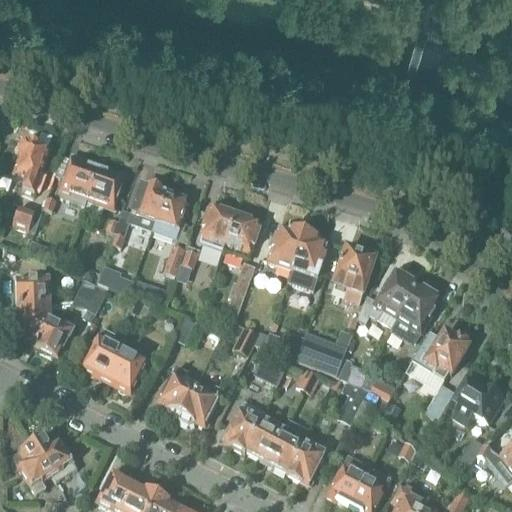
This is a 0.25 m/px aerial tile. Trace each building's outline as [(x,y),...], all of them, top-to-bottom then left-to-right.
[(19,161),(12,180),(25,184),(21,194),(34,198),(35,194),(39,195),(44,180),(41,178),(48,158),(40,155),(42,151),(25,145),(24,147),(21,149),(17,157),(19,161)] [(78,171),(70,168),(62,191),(59,200),(61,200),(60,203),(84,211),(97,173),(80,167),(78,171)] [(97,173),(84,211),(83,214),(99,220),(103,209),(112,212),(113,209),(115,209),(123,186),(113,183),(115,179),(97,173)] [(141,190),(126,230),(129,231),(151,239),(165,198),(166,196),(145,189),(144,191),(141,190)] [(165,198),(151,239),(175,246),(177,240),(187,211),(183,209),(185,205),(167,199),(165,198)] [(47,202),(43,214),(51,217),(55,205),(47,202)] [(33,245),(35,239),(42,219),(18,211),(11,230),(29,236),(27,243),(33,245)] [(198,242),(196,247),(206,251),(222,256),(235,220),(232,219),(231,216),(225,214),(221,216),(208,212),(198,242)] [(235,220),(222,256),(247,265),(249,259),(251,260),(262,229),(249,225),(250,223),(239,219),(238,221),(235,220)] [(110,224),(105,235),(114,239),(118,227),(110,224)] [(271,253),(266,266),(291,274),(304,238),(288,233),(287,234),(278,231),(275,240),(274,240),(270,252),(271,253)] [(291,274),(287,286),(313,294),(317,283),(321,271),(326,258),(325,258),(328,250),(328,248),(319,245),(320,244),(304,238),(291,274)] [(115,239),(111,250),(120,254),(124,243),(115,239)] [(26,262),(48,271),(54,255),(31,247),(26,262)] [(350,250),(346,254),(345,253),(333,290),(347,295),(344,303),(359,309),(374,263),(364,259),(363,255),(350,250)] [(172,251),(163,278),(174,281),(182,254),(172,251)] [(187,257),(182,271),(193,275),(200,256),(188,251),(186,256),(187,257)] [(238,320),(255,272),(243,268),(236,288),(233,287),(228,303),(230,304),(226,316),(238,320)] [(107,294),(126,301),(131,287),(118,282),(119,279),(103,273),(96,289),(107,294)] [(364,305),(357,324),(365,329),(369,321),(391,335),(398,324),(418,289),(407,282),(404,283),(394,277),(376,306),(367,300),(364,305)] [(16,313),(19,312),(48,311),(48,284),(15,286),(16,313)] [(82,284),(76,296),(100,308),(107,294),(96,289),(82,284)] [(398,324),(391,335),(414,348),(421,338),(440,305),(430,299),(430,296),(418,289),(398,324)] [(95,320),(100,308),(76,296),(69,312),(81,312),(85,315),(95,320)] [(130,317),(138,321),(143,310),(135,306),(130,317)] [(151,314),(143,310),(138,321),(146,324),(151,314)] [(21,343),(34,349),(49,323),(48,311),(19,312),(20,341),(19,342),(20,343),(21,343)] [(90,329),(95,320),(85,315),(81,324),(90,329)] [(61,329),(49,323),(34,349),(32,353),(57,366),(75,329),(64,323),(61,329)] [(185,349),(194,329),(182,323),(172,343),(185,349)] [(254,352),(259,341),(243,334),(237,345),(252,351),(254,352)] [(97,344),(82,374),(84,375),(85,375),(85,378),(90,381),(93,379),(93,380),(94,380),(97,382),(106,386),(121,356),(123,354),(126,347),(101,335),(97,344)] [(260,337),(259,341),(254,352),(263,356),(268,340),(260,337)] [(427,342),(412,367),(417,370),(443,386),(448,378),(451,380),(453,375),(468,352),(465,350),(465,346),(459,342),(455,344),(443,337),(437,348),(432,345),(427,342)] [(268,340),(263,356),(295,368),(304,344),(293,339),(291,346),(269,338),(268,340)] [(306,340),(304,344),(295,368),(335,384),(342,365),(346,355),(344,354),(345,350),(339,348),(338,352),(306,340)] [(237,345),(231,356),(246,364),(252,351),(237,345)] [(121,356),(106,386),(116,391),(117,392),(118,395),(123,398),(125,396),(127,397),(130,398),(144,368),(129,361),(130,358),(123,354),(121,356)] [(254,357),(250,365),(258,369),(261,371),(256,381),(276,391),(284,375),(261,364),(262,361),(254,357)] [(342,365),(335,384),(346,388),(346,387),(352,373),(349,367),(342,365)] [(166,413),(166,414),(168,420),(178,425),(195,391),(183,385),(186,378),(175,373),(168,386),(163,395),(161,400),(162,400),(158,408),(167,413),(166,413)] [(302,375),(294,392),(302,396),(311,380),(302,375)] [(311,380),(302,396),(310,400),(319,384),(311,380)] [(395,393),(377,383),(371,396),(389,405),(395,393)] [(348,402),(344,410),(359,417),(369,398),(346,387),(346,388),(341,398),(348,402)] [(457,411),(452,420),(467,430),(472,420),(486,429),(503,402),(497,399),(493,401),(486,397),(486,392),(477,387),(474,392),(468,388),(455,409),(457,411)] [(221,395),(210,389),(206,397),(195,391),(178,425),(187,430),(194,428),(195,427),(203,431),(207,423),(209,423),(216,409),(214,409),(221,395)] [(426,418),(431,422),(438,426),(453,400),(442,393),(426,418)] [(369,398),(359,417),(347,441),(358,446),(378,402),(369,398)] [(243,406),(229,434),(222,447),(244,459),(245,457),(262,424),(266,417),(243,406)] [(400,415),(388,408),(378,424),(390,432),(400,415)] [(283,434),(262,424),(245,457),(261,465),(261,464),(266,467),(283,434)] [(287,426),(283,434),(266,467),(271,469),(270,470),(286,478),(287,479),(306,443),(309,437),(287,426)] [(45,442),(32,450),(51,481),(55,488),(76,475),(59,447),(52,452),(45,442)] [(313,450),(314,448),(306,443),(287,479),(286,478),(285,480),(308,491),(326,457),(313,450)] [(484,451),(472,444),(456,470),(467,477),(470,473),(478,461),(484,451)] [(410,467),(415,456),(406,448),(399,464),(409,469),(410,467)] [(51,481),(32,450),(12,463),(35,500),(45,494),(41,487),(51,481)] [(508,491),(511,487),(511,451),(499,463),(493,459),(494,457),(485,450),(484,451),(478,461),(487,468),(488,467),(490,469),(508,491)] [(423,463),(415,456),(410,467),(419,472),(423,463)] [(339,509),(344,511),(348,511),(368,474),(347,463),(327,501),(339,507),(339,509)] [(368,474),(348,511),(375,511),(390,485),(368,474)] [(111,480),(97,509),(103,511),(122,511),(126,505),(133,491),(129,489),(111,480)] [(126,505),(122,511),(151,511),(157,501),(145,494),(144,496),(140,494),(133,491),(126,505)] [(399,510),(398,511),(425,511),(428,507),(414,500),(400,493),(393,507),(399,510)] [(452,507),(449,511),(463,511),(466,506),(469,500),(458,495),(452,507)] [(81,497),(68,506),(71,511),(82,511),(86,505),(81,497)] [(151,511),(175,511),(169,509),(170,507),(169,507),(170,505),(163,501),(162,503),(159,502),(157,501),(151,511)]
